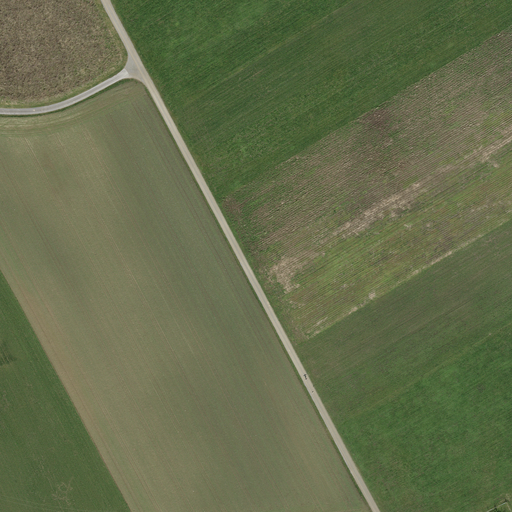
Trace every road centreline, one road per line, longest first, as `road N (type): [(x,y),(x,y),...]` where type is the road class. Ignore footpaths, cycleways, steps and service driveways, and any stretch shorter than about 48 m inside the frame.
road 1 (track): [(139,68),(377,511)]
road 2 (track): [(0,111),(60,106),(139,68)]
